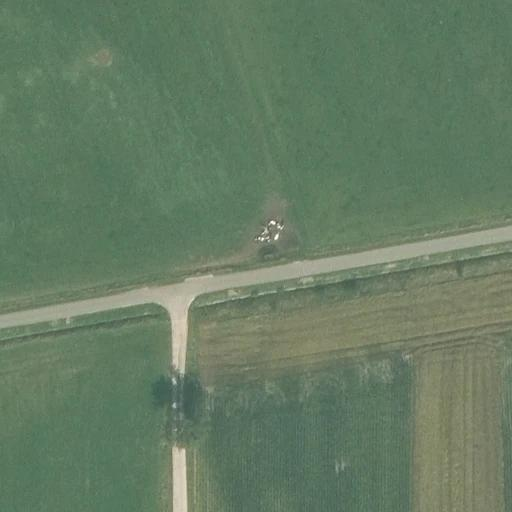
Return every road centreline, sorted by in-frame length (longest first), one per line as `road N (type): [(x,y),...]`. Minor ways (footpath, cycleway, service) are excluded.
road 1 (unclassified): [(0,323),(511,230)]
road 2 (track): [(178,511),(177,290)]
